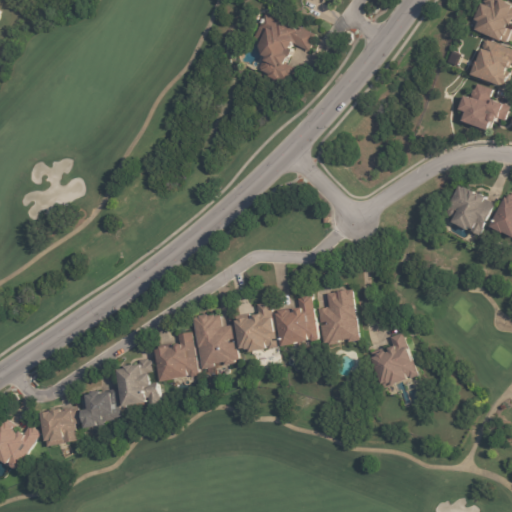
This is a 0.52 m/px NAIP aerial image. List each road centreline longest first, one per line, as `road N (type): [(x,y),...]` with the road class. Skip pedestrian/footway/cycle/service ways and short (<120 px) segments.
road 1 (residential): [(0,378),(205,229),(336,102),(414,0)]
road 2 (residential): [(13,370),(35,396),(64,399),(253,262),(307,259),(346,221)]
road 3 (residential): [(511,164),(440,162),(338,221),(278,159)]
